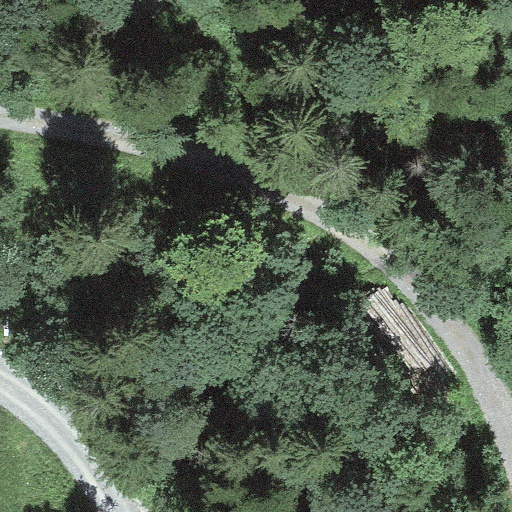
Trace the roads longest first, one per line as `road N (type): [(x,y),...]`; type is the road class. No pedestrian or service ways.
road 1 (track): [(511,422),(496,375),(405,272),(272,192),(109,132),(0,116)]
road 2 (unclassified): [(113,511),(0,387)]
